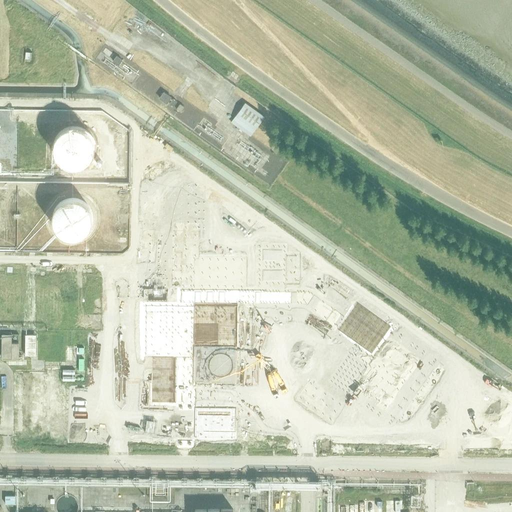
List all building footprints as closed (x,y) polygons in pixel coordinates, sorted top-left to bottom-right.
[(115,30),(112,37),(132,48),(136,41),(115,30)] [(138,77),(142,72),(136,68),(132,73),(138,77)] [(234,121),(255,133),(268,112),(247,99),(234,121)] [(155,127),(158,122),(153,117),(149,121),(155,127)] [(93,147),(94,143),(93,139),(93,136),(91,132),(89,130),(86,127),(82,125),(78,123),(74,123),(71,123),(67,124),(63,125),(60,128),(57,130),(55,134),(53,138),(52,143),(53,146),(54,151),(56,154),(58,157),(61,160),(64,162),(68,164),(72,164),(76,164),(80,163),(84,161),(87,159),(90,156),(92,152),(93,147)] [(90,221),(90,217),(90,213),(89,209),(87,206),(85,203),(82,200),(79,199),(75,197),(71,197),(66,197),(63,198),(59,200),(56,202),(54,205),(52,209),(51,213),(50,217),(51,221),(52,225),(54,228),(56,231),(59,234),(62,235),(66,237),(70,237),(75,237),(79,235),(82,234),(85,231),(87,228),(89,225),(90,221)] [(284,247),(259,247),(258,285),(284,285),(284,247)] [(12,288),(14,273),(3,272),(1,287),(12,288)] [(17,288),(27,287),(27,275),(17,275),(17,288)] [(40,287),(45,280),(41,277),(36,284),(40,287)] [(49,277),(47,285),(53,287),(56,279),(49,277)] [(160,324),(174,324),(174,302),(160,302),(160,324)] [(3,318),(16,316),(16,319),(31,316),(28,305),(14,308),(13,303),(1,306),(3,318)] [(157,324),(157,303),(143,303),(143,324),(157,324)] [(377,318),(332,382),(397,429),(443,364),(377,318)] [(47,348),(61,330),(52,324),(39,341),(47,348)] [(39,331),(28,331),(29,354),(39,354),(39,331)] [(11,334),(2,334),(2,357),(18,357),(18,344),(11,343),(11,334)] [(69,357),(78,357),(77,345),(69,346),(69,357)] [(51,382),(41,382),(40,393),(51,394),(51,382)] [(8,492),(8,503),(19,503),(19,492),(8,492)] [(75,511),(78,509),(78,505),(78,502),(76,499),(73,497),(72,497),(69,496),(66,497),(65,497),(62,499),(61,502),(60,505),(61,509),(63,511),(75,511)] [(243,510),(243,502),(230,501),(230,500),(215,499),(214,511),(225,511),(225,510),(243,510)]
